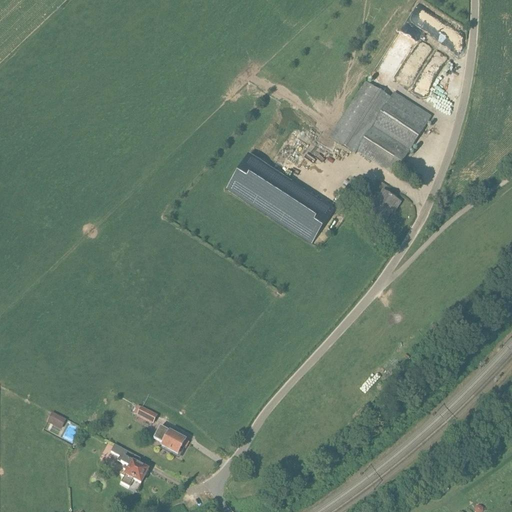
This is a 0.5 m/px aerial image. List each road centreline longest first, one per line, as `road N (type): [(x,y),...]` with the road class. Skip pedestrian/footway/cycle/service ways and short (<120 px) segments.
road 1 (unclassified): [(375,288),(425,209),(452,140),(473,0)]
road 2 (unclassified): [(211,485),(262,414),(375,288)]
road 3 (unclassified): [(375,288),(511,176)]
